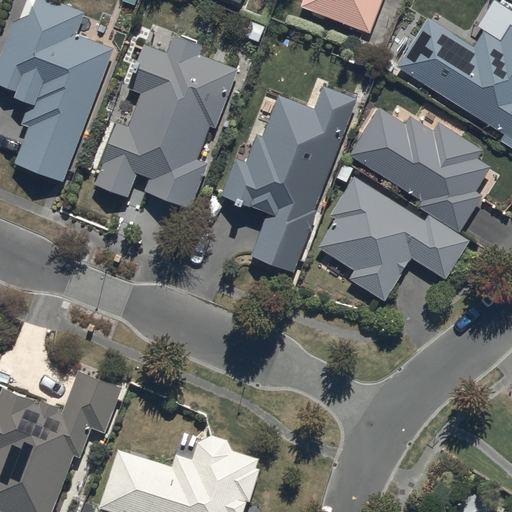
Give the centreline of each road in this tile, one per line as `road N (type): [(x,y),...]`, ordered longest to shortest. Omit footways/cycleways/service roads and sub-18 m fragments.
road 1 (residential): [(0,249),(270,356),(391,427)]
road 2 (residential): [(511,304),(391,427)]
